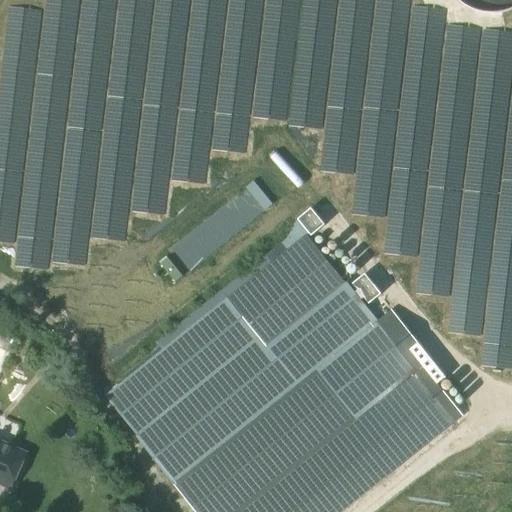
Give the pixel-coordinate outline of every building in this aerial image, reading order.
[(511,0),(471,0),(511,18),(511,0)] [(97,214),(113,215),(93,171),(98,169),(102,109),(104,108),(109,40),(91,39),(80,14),(78,38),(66,10),(79,4),(50,2),(49,10),(5,7),(0,82),(0,241),(15,242),(14,266),(50,269),(52,248),(73,250),(82,245),(79,238),(56,236),(57,231),(76,232),(96,223),(97,214)] [(220,242),(269,204),(253,183),(222,207),(227,213),(209,227),(220,242)] [(484,337),(480,364),(511,368),(511,209),(443,200),(444,197),(354,184),(350,212),(388,217),(383,252),(419,258),(415,292),(452,297),(447,331),(484,337)] [(97,357),(120,385),(107,395),(201,511),(340,511),(453,421),(416,374),(417,373),(285,207),(97,357)] [(0,483),(10,488),(26,452),(0,440),(0,483)]
